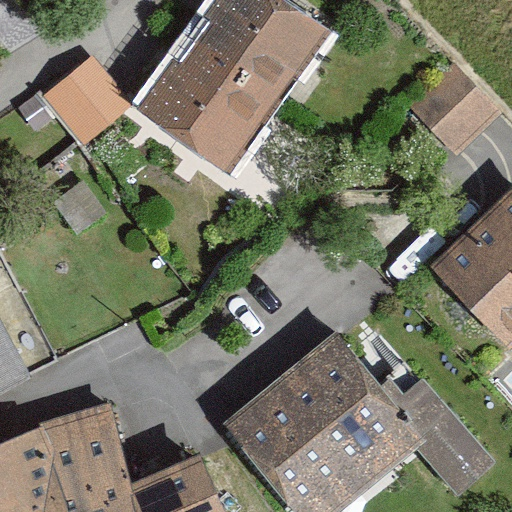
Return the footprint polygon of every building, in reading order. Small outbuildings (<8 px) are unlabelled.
[(217,0),(143,106),(236,171),(339,25),(304,0),(217,0)] [(410,97),(461,151),(504,111),(454,57),(410,97)] [(89,148),(133,109),(93,63),(49,102),(89,148)] [(511,336),(511,192),(440,260),(511,336)] [(235,511),(205,449),(137,478),(110,406),(9,437),(0,420),(0,392),(57,359),(0,251),(0,511),(235,511)] [(341,511),(423,440),(464,486),(497,456),(426,376),(411,389),(348,317),(224,426),(300,511),(341,511)]
